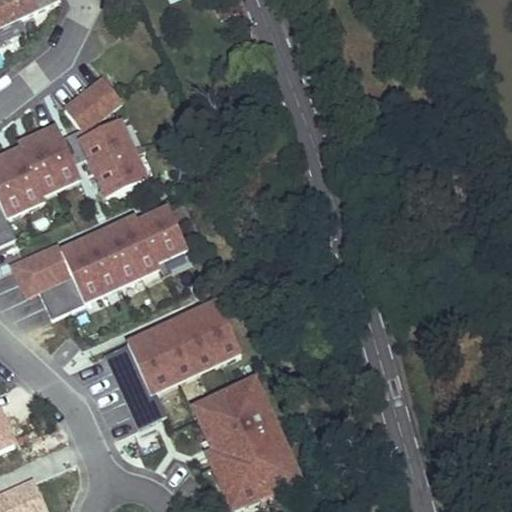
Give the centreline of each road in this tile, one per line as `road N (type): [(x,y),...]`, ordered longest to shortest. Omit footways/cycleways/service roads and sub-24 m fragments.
road 1 (residential): [(256,0),(351,262),(422,511)]
road 2 (residential): [(0,343),(77,415),(113,491)]
road 3 (residential): [(81,0),(62,57),(0,104)]
